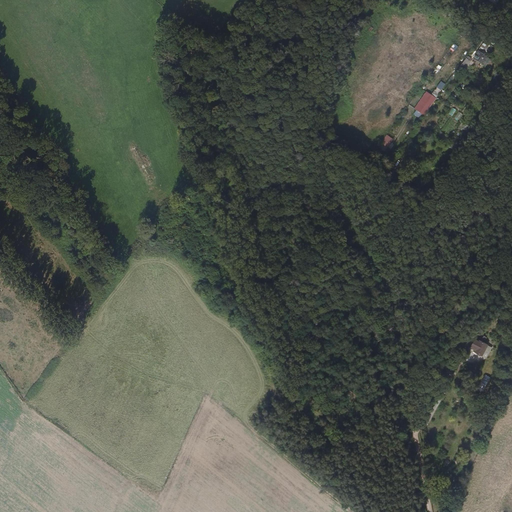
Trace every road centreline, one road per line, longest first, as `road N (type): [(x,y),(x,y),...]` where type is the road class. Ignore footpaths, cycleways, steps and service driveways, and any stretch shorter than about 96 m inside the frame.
road 1 (track): [(423,473),(390,307),(313,132)]
road 2 (track): [(353,511),(237,415)]
road 3 (track): [(313,132),(333,129),(383,154),(409,119)]
